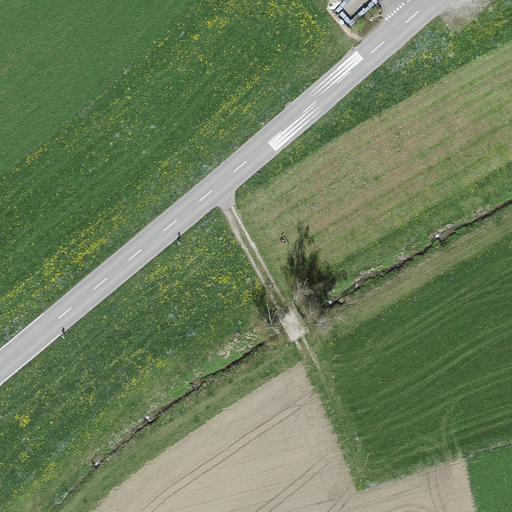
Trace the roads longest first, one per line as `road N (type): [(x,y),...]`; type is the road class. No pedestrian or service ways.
road 1 (tertiary): [(0,367),(428,0)]
road 2 (track): [(218,185),(320,382)]
